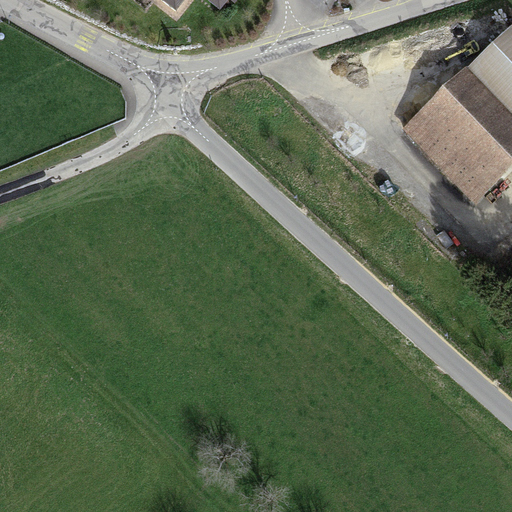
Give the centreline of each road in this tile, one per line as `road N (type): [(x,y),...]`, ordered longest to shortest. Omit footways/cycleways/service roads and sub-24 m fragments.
road 1 (residential): [(511,416),(165,97)]
road 2 (residential): [(0,195),(122,144),(165,97)]
road 3 (residential): [(165,97),(123,57),(8,0)]
road 4 (residential): [(311,33),(216,67),(165,97)]
road 5 (residential): [(430,0),(311,33)]
